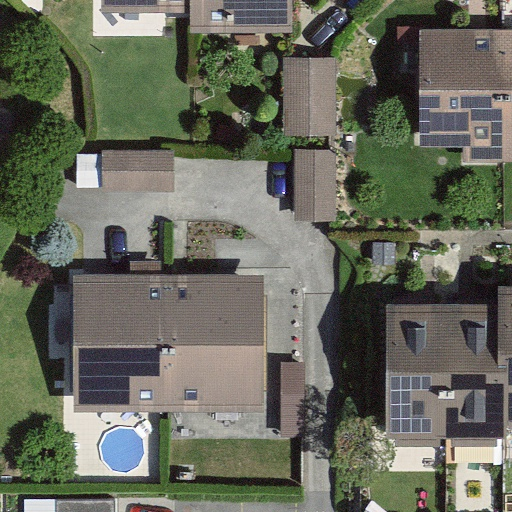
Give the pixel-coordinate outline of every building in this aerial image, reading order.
[(199,38),(293,39),(293,0),(199,0),(199,6),(199,38)] [(511,43),(431,44),(432,157),(511,157),(511,43)] [(287,68),(286,140),(334,140),(334,68),(287,68)] [(297,160),(299,228),(339,228),(337,159),(297,160)] [(109,160),(108,195),(180,197),(181,162),(109,160)] [(266,289),(86,295),(90,412),(269,407),(266,289)] [(453,449),(454,316),(398,316),(398,449),(453,449)] [(454,316),(453,449),(509,449),(509,434),(510,316),(454,316)] [(23,496),(22,511),(108,511),(108,499),(23,496)]
